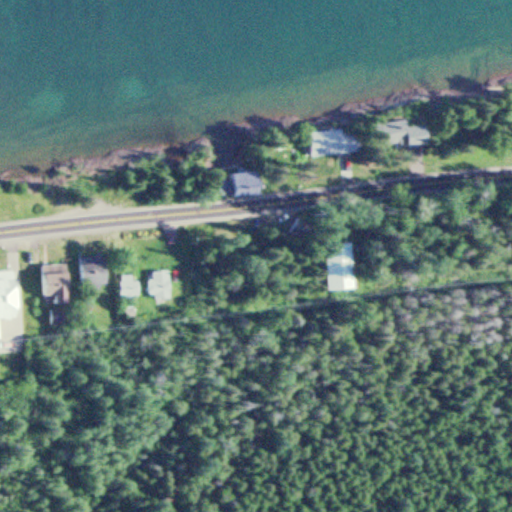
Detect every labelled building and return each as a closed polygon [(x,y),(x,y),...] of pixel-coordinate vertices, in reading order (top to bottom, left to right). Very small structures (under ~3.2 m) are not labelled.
[(412,126),(395,128),(394,121),(370,125),(374,150),(415,145),(412,126)] [(211,197),(252,197),(252,175),(211,175),(211,197)] [(350,292),(349,245),(322,246),(323,292),(350,292)] [(72,263),(72,290),(102,290),(102,263),(72,263)] [(37,301),(47,301),(47,309),(63,309),(63,266),(36,267),(37,301)] [(0,273),(0,321),(11,322),(11,273),(0,273)] [(145,273),(145,300),(167,300),(167,273),(145,273)] [(116,279),(116,300),(137,300),(137,279),(116,279)]
